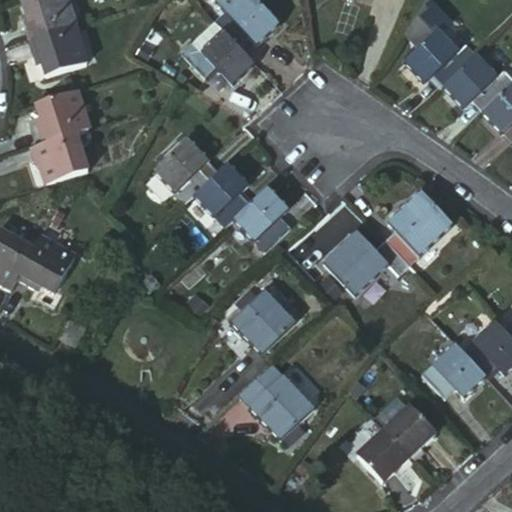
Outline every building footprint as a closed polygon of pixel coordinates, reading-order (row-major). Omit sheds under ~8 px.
[(26,0),(33,19),(26,21),(32,42),(74,29),(64,0),(26,0)] [(235,14),(225,23),(234,33),(247,47),(257,38),(265,47),(289,26),(264,0),(228,0),(225,3),(235,14)] [(441,91),(468,66),(437,33),(448,23),(433,6),(409,41),(418,50),(402,64),(422,86),(431,79),(441,91)] [(234,33),(225,23),(198,48),(210,54),(234,33)] [(86,68),(74,29),(32,42),(40,67),(47,65),(53,79),(86,68)] [(247,47),(234,33),(210,54),(236,66),(230,72),(240,83),(262,64),(247,47)] [(210,54),(198,48),(192,53),(200,62),(210,54)] [(210,54),(200,62),(217,81),(227,69),(230,72),(236,66),(210,54)] [(504,95),(474,61),(468,66),(441,91),(459,111),(470,103),(481,116),(487,110),(504,95)] [(511,87),(504,95),(487,110),(506,131),(511,125),(511,87)] [(38,119),(47,142),(81,132),(92,129),(80,91),(44,102),(48,117),(38,119)] [(51,167),(55,182),(77,176),(93,171),(81,132),(47,142),(36,145),(43,169),(51,167)] [(186,206),(200,193),(214,180),(203,169),(209,165),(191,143),(157,174),(186,206)] [(200,193),(230,226),(239,218),(255,202),(244,190),(253,183),(233,162),(214,180),(200,193)] [(402,225),(386,238),(401,255),(409,264),(459,219),(427,185),(392,215),(402,225)] [(255,202),(239,218),(270,253),(295,231),(285,219),(295,211),(272,187),(255,202)] [(401,255),(386,238),(375,248),(357,228),(321,261),(354,296),(401,255)] [(0,294),(8,299),(17,281),(32,254),(0,236),(0,294)] [(32,254),(17,281),(35,291),(39,283),(61,296),(78,264),(38,244),(32,254)] [(267,278),(231,311),(266,350),(303,317),(267,278)] [(160,352),(162,348),(163,343),(162,338),(161,334),(158,330),(154,327),(150,325),(145,324),(141,324),(136,325),(132,328),(131,328),(129,331),(126,335),(125,340),(125,344),(126,349),(128,353),(131,357),(135,359),(140,361),(144,362),(149,361),(153,359),(157,356),(160,352)] [(90,333),(71,325),(62,343),(78,352),(90,333)] [(467,358),(490,383),(501,373),(509,380),(511,377),(511,335),(509,333),(503,326),(467,358)] [(467,358),(460,350),(428,379),(452,405),(463,395),(469,402),(490,383),(467,358)] [(257,406),(250,412),(243,418),(272,449),(277,445),(294,430),(309,417),(268,372),(245,394),(257,406)] [(245,394),(237,401),(250,412),(257,406),(245,394)] [(413,408),(386,433),(415,465),(443,440),(413,408)] [(294,430),(277,445),(285,453),(301,438),(294,430)] [(415,465),(386,433),(361,456),(389,488),(415,465)]
